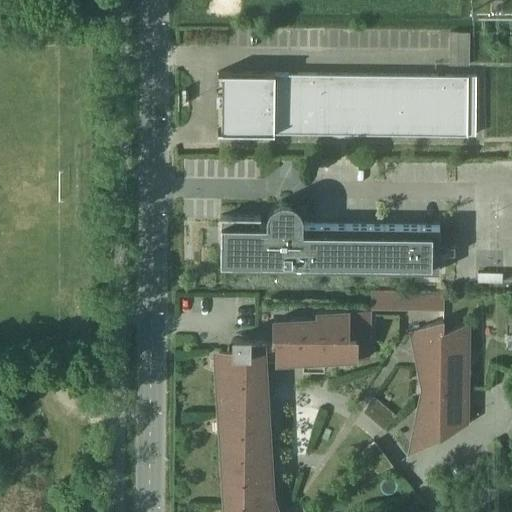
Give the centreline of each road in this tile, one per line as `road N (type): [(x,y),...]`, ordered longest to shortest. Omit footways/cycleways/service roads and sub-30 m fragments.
road 1 (unclassified): [(148,511),(153,0)]
road 2 (unknown): [(151,185),(511,187)]
